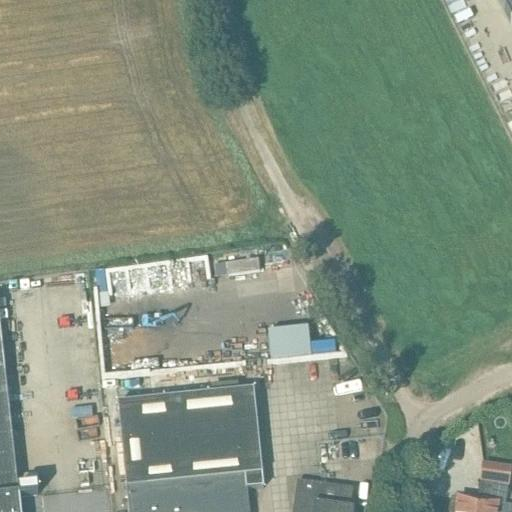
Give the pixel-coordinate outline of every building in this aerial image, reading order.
[(511,0),(498,0),(511,26),(510,26),(511,30),(511,0)] [(258,263),(226,267),(228,279),(260,275),(258,263)] [(0,511),(20,511),(0,326),(0,511)] [(104,372),(104,380),(140,379),(140,370),(104,372)] [(118,405),(128,511),(249,511),(248,491),(264,490),(254,391),(118,405)] [(480,484),(508,488),(511,470),(483,466),(480,484)] [(298,482),(293,511),(354,511),(350,510),(353,490),(298,482)] [(497,511),(498,506),(458,500),(457,508),(451,508),(450,511),(497,511)]
